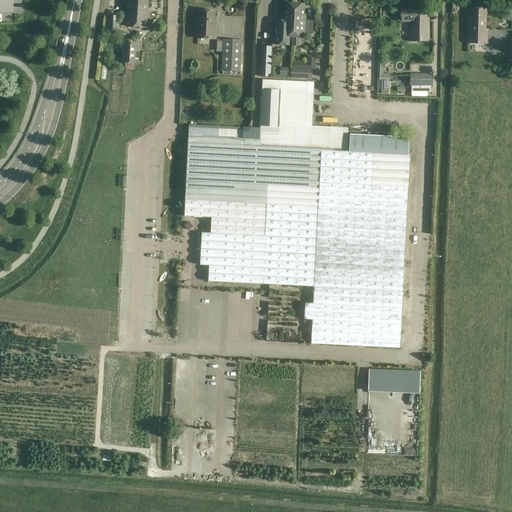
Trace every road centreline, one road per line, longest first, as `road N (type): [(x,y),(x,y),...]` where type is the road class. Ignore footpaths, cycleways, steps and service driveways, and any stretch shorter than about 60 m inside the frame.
road 1 (primary): [(0,203),(26,176),(55,122),(65,44)]
road 2 (primary): [(65,44),(29,143),(0,185)]
road 3 (unknown): [(256,0),(251,134)]
